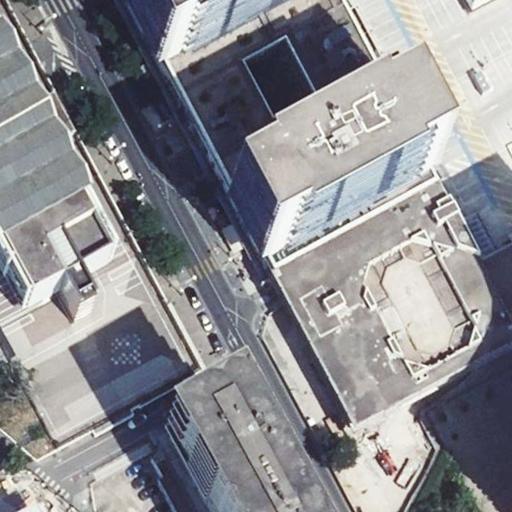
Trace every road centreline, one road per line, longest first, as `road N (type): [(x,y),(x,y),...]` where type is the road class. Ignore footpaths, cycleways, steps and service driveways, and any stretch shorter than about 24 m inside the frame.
road 1 (residential): [(59,0),(331,511)]
road 2 (unknown): [(16,328),(148,255)]
